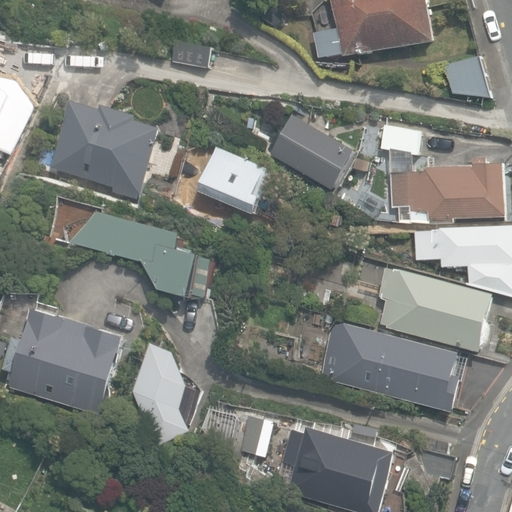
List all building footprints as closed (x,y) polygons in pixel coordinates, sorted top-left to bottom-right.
[(328,0),(314,13),(317,32),(341,28),(336,0),(328,0)] [(336,0),(341,28),(317,32),(321,59),(345,55),(345,58),(437,42),(430,0),(336,0)] [(58,45),(17,41),(15,65),(56,68),(58,45)] [(212,70),(215,49),(178,42),(174,63),(212,70)] [(456,94),(493,98),(482,57),(449,66),(456,94)] [(112,191),(137,198),(138,194),(143,196),(163,128),(140,122),(142,116),(106,106),(105,110),(74,101),(54,168),(113,186),(112,191)] [(335,188),(356,154),(298,119),(277,153),(335,188)] [(421,155),(425,132),(388,126),(384,149),(421,155)] [(202,192),(258,216),(277,172),(221,148),(202,192)] [(432,171),(393,174),(395,208),(400,208),(401,223),(420,221),(420,225),(459,222),(459,220),(511,216),(508,164),(492,165),(492,157),(476,158),(477,166),(432,169),(432,171)] [(387,202),(365,193),(359,208),(381,217),(387,202)] [(187,237),(103,210),(67,227),(70,243),(145,263),(161,291),(194,298),(195,295),(209,299),(219,263),(182,252),(187,237)] [(511,227),(414,232),(416,263),(446,261),(446,270),(472,268),(473,284),(477,284),(511,294),(511,227)] [(383,324),(483,352),(498,295),(390,267),(385,287),(383,287),(381,296),(390,298),(383,324)] [(12,387),(105,416),(124,356),(121,355),(126,337),(36,309),(27,340),(16,337),(6,369),(17,373),(12,387)] [(463,354),(348,324),(348,327),(341,325),(333,334),(323,374),(334,377),(332,381),(456,413),(465,378),(458,376),(463,354)] [(137,392),(161,447),(197,433),(187,410),(196,387),(181,354),(156,344),(137,392)] [(243,452),(258,455),(266,417),(251,414),(243,452)] [(277,486),(363,511),(382,511),(400,452),(310,426),(308,432),(294,428),(277,486)] [(428,474),(452,479),(457,457),(448,455),(451,442),(426,436),(423,450),(433,452),(428,474)] [(400,452),(382,511),(406,511),(405,494),(398,492),(410,455),(400,452)]
